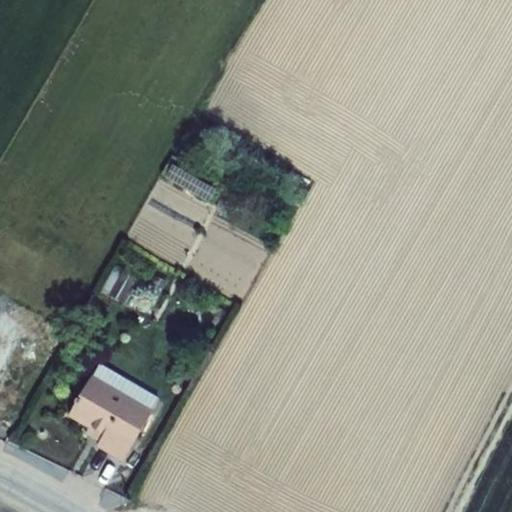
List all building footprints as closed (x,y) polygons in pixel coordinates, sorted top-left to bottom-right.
[(172,157),(161,175),(214,205),(224,187),(172,157)] [(115,267),(100,291),(132,309),(146,285),(115,267)] [(30,315),(0,371),(0,427),(12,434),(25,410),(14,404),(46,345),(58,351),(74,321),(39,300),(18,288),(10,304),(30,315)] [(92,377),(68,418),(89,430),(85,435),(99,443),(97,448),(123,463),(153,412),(159,399),(99,365),(92,377)] [(178,385),(171,389),(175,396),(182,392),(178,385)]
